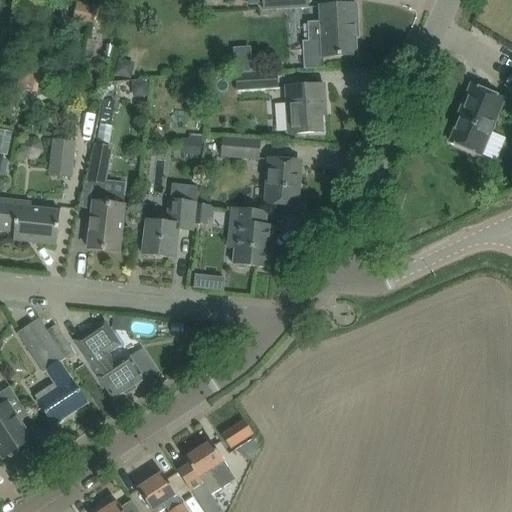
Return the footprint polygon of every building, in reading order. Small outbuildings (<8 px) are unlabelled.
[(247,0),(247,5),(263,4),(264,11),(308,8),(307,0),(247,0)] [(321,23),(308,24),(309,43),(322,42),(323,58),(337,57),(357,56),(355,23),(358,23),(357,5),(337,6),(320,7),(321,23)] [(278,90),(277,72),(237,74),(238,92),(278,90)] [(0,88),(0,115),(8,117),(14,82),(1,80),(0,88)] [(305,86),(286,87),(289,135),(323,132),(322,105),(326,105),(325,85),(305,86)] [(481,155),(504,100),(471,86),(464,103),(466,104),(450,143),(481,155)] [(199,87),(170,90),(171,103),(200,100),(199,87)] [(105,101),(103,112),(112,114),(114,102),(105,101)] [(511,130),(495,127),(490,155),(511,159),(511,130)] [(49,174),(72,177),(76,142),(53,138),(49,174)] [(182,138),(181,154),(201,156),(203,140),(182,138)] [(222,157),(258,160),(260,142),(224,139),(222,157)] [(89,182),(104,184),(111,149),(96,146),(89,182)] [(265,204),(298,207),(300,187),(297,186),(299,162),(279,160),(268,159),(265,204)] [(57,246),(59,226),(60,212),(31,208),(32,204),(0,200),(0,231),(15,233),(14,241),(57,246)] [(178,230),(192,231),(195,211),(195,204),(170,201),(168,224),(147,221),(143,255),(175,259),(178,230)] [(119,253),(121,233),(124,207),(94,203),(88,249),(119,253)] [(210,205),(198,204),(195,226),(208,227),(210,205)] [(231,228),(229,249),(234,249),(233,265),(268,269),(272,226),(266,225),(267,213),(247,211),(234,209),(231,228)] [(195,275),(194,288),(223,292),(225,279),(195,275)] [(64,422),(65,418),(87,404),(60,364),(66,360),(39,319),(17,334),(42,375),(47,372),(55,384),(35,397),(53,426),(56,424),(60,425),(64,422)] [(108,355),(121,346),(105,322),(75,342),(116,403),(146,383),(130,358),(116,367),(108,355)] [(77,357),(56,326),(49,331),(69,362),(77,357)] [(0,452),(4,459),(7,457),(11,458),(18,453),(18,450),(31,441),(19,422),(16,418),(7,404),(0,408),(0,452)] [(245,421),(222,436),(231,449),(253,435),(245,421)] [(250,440),(237,449),(252,457),(256,449),(256,448),(250,440)] [(190,465),(179,472),(189,489),(191,492),(192,494),(204,511),(223,511),(213,495),(236,481),(229,471),(230,471),(224,462),(223,459),(212,443),(186,460),(190,465)] [(187,511),(163,474),(138,490),(152,511),(163,511),(166,510),(167,511),(187,511)] [(118,503),(104,511),(138,511),(132,502),(121,508),(118,503)]
